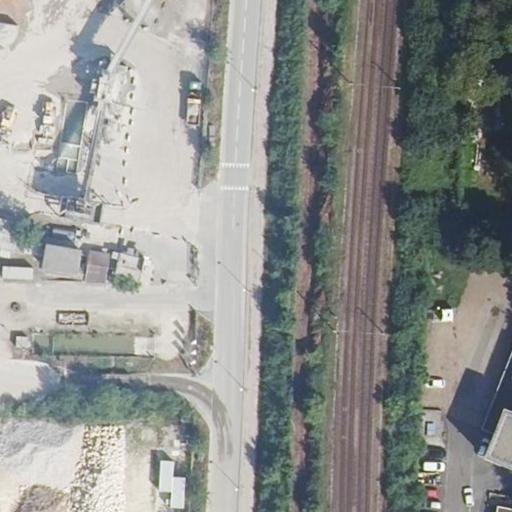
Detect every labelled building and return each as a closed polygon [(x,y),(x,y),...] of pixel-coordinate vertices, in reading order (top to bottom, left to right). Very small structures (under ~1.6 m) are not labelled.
[(48,176),(48,187),(64,187),(64,195),(83,195),(82,175),(48,176)] [(0,253),(18,256),(20,244),(22,227),(0,224),(0,253)] [(20,244),(18,256),(45,260),(47,248),(20,244)] [(45,260),(18,256),(18,264),(0,261),(0,282),(5,283),(6,277),(32,281),(33,274),(42,275),(43,270),(77,275),(80,253),(47,248),(45,260)] [(109,278),(111,265),(87,261),(85,273),(109,278)] [(143,283),(144,271),(121,268),(119,280),(143,283)] [(511,353),(492,405),(505,410),(486,458),(511,468),(511,353)] [(162,433),(161,463),(189,464),(190,435),(162,433)] [(173,494),(172,509),(187,510),(189,478),(175,477),(176,462),(162,462),(161,493),(173,494)]
